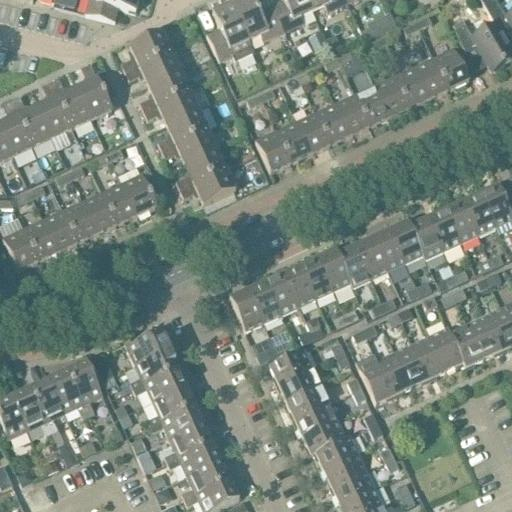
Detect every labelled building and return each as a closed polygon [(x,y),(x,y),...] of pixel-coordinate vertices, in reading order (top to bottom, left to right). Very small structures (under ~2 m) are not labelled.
[(88,0),(83,20),(110,27),(114,13),(134,18),(139,0),(88,0)] [(250,0),(230,9),(248,47),(259,42),(260,44),(262,48),(283,39),(271,14),(259,19),(250,0)] [(311,17),(303,0),(279,0),(283,8),(271,14),(283,39),(303,30),(300,23),(311,17)] [(346,10),(341,0),(303,0),(311,17),(323,12),(326,19),(346,10)] [(341,0),(346,10),(367,0),(366,0),(341,0)] [(494,27),(503,42),(511,37),(511,14),(505,19),(491,0),(485,0),(479,3),(493,28),(494,27)] [(207,44),(218,69),(219,69),(232,63),(234,68),(253,59),(230,9),(211,18),(220,38),(207,44)] [(431,29),(427,22),(415,28),(418,35),(431,29)] [(454,35),(465,59),(476,52),(487,71),(490,77),(511,64),(511,58),(503,42),(494,27),(493,28),(470,40),(465,30),(464,30),(454,35)] [(418,35),(415,28),(402,34),(405,41),(418,35)] [(368,33),(360,37),(364,45),(371,41),(368,33)] [(124,79),(171,57),(162,36),(129,52),(134,64),(120,70),(124,79)] [(375,46),(379,53),(380,53),(386,50),(392,48),(388,40),(375,46)] [(379,53),(375,46),(363,52),(366,59),(379,53)] [(386,50),(380,53),(384,61),(390,57),(386,50)] [(431,64),(432,64),(447,97),(467,87),(452,54),(431,64)] [(171,57),(124,79),(128,87),(142,81),(147,92),(180,76),(171,57)] [(336,64),(340,72),(352,66),(349,58),(336,64)] [(340,72),(336,64),(323,70),(327,78),(340,72)] [(412,73),(427,106),(447,97),(432,64),(431,64),(412,73)] [(75,94),(90,127),(111,117),(89,70),(79,75),(86,89),(75,94)] [(427,106),(412,73),(392,82),(408,115),(427,106)] [(142,118),(189,96),(180,76),(147,92),(152,103),(138,109),(142,118)] [(297,83),(300,90),(313,84),(310,77),(297,83)] [(372,91),(373,92),(388,124),(408,115),(392,82),(372,91)] [(300,90),(297,83),(284,89),(288,96),(300,90)] [(90,127),(75,94),(64,99),(58,85),(49,89),(71,136),(90,127)] [(71,136),(49,89),(41,93),(47,107),(36,112),(51,145),(71,136)] [(388,124),(373,92),(372,91),(352,100),(368,133),(388,124)] [(258,101),(261,108),(274,102),(271,95),(258,101)] [(165,131),(199,116),(189,96),(142,118),(146,127),(160,120),(165,131)] [(333,109),(333,110),(348,142),(368,133),(352,100),(333,109)] [(261,108),(258,101),(245,107),(248,114),(261,108)] [(51,145),(36,112),(25,117),(18,103),(10,107),(32,154),(51,145)] [(32,154),(10,107),(1,111),(8,125),(0,128),(0,137),(12,163),(32,154)] [(348,142),(333,110),(333,109),(313,118),(329,152),(348,142)] [(160,157),(208,135),(199,116),(165,131),(170,142),(156,148),(160,157)] [(294,127),(294,129),(309,161),(329,152),(313,118),(294,127)] [(309,161),(294,129),(294,127),(274,136),(289,170),(309,161)] [(208,135),(160,157),(164,166),(178,160),(183,170),(217,155),(208,135)] [(254,146),(269,179),(289,170),(274,136),(254,146)] [(0,168),(12,163),(0,137),(0,168)] [(106,160),(109,168),(122,162),(119,155),(106,160)] [(179,196),(226,174),(217,155),(183,170),(188,181),(175,187),(179,196)] [(93,166),(97,174),(109,168),(106,160),(93,166)] [(67,179),(70,186),(83,180),(80,173),(67,179)] [(226,174),(179,196),(183,205),(197,199),(202,210),(235,195),(226,174)] [(41,176),(31,180),(35,188),(43,184),(44,183),(41,176)] [(150,177),(141,181),(155,213),(164,208),(150,177)] [(54,185),(58,192),(70,186),(67,179),(54,185)] [(120,189),(119,189),(120,190),(135,222),(155,213),(141,181),(140,180),(138,180),(120,189)] [(511,182),(501,187),(511,210),(511,182)] [(100,198),(100,199),(115,231),(135,222),(120,190),(119,189),(100,198)] [(28,197),(31,205),(44,199),(40,191),(28,197)] [(511,226),(511,223),(497,191),(478,199),(495,235),(511,226)] [(15,203),(8,206),(12,214),(19,211),(31,205),(28,197),(15,203)] [(115,231),(100,199),(100,198),(80,207),(96,240),(115,231)] [(495,235),(478,199),(461,207),(477,243),(495,235)] [(0,205),(0,214),(12,215),(12,214),(8,206),(0,205)] [(61,216),(61,217),(76,250),(96,240),(80,207),(61,216)] [(443,216),(447,224),(460,251),(477,243),(461,207),(443,216)] [(61,217),(61,216),(41,226),(56,259),(76,250),(61,217)] [(447,224),(443,216),(426,224),(442,259),(460,251),(447,224)] [(442,259),(426,224),(409,232),(408,232),(422,262),(424,267),(425,267),(442,259)] [(21,235),(22,235),(37,268),(56,259),(41,226),(21,235)] [(409,232),(407,227),(389,236),(405,271),(422,263),(424,267),(425,267),(424,267),(422,262),(408,232),(409,232)] [(37,268),(22,235),(21,235),(1,244),(17,277),(37,268)] [(405,271),(389,236),(371,244),(388,279),(405,271)] [(354,252),(370,287),(388,279),(371,244),(354,252)] [(370,287),(354,252),(337,260),(335,255),(335,256),(337,260),(336,260),(350,290),(349,291),(350,291),(352,296),(370,287)] [(316,264),(333,299),(350,291),(349,291),(350,290),(336,260),(337,260),(335,256),(316,264)] [(487,265),(492,274),(502,269),(498,260),(487,265)] [(333,299),(316,264),(299,272),(315,307),(333,299)] [(477,269),(481,279),(492,274),(487,265),(477,269)] [(282,280),(298,315),(315,307),(299,272),(282,280)] [(452,280),(457,290),(467,285),(463,276),(452,280)] [(485,283),(490,292),(500,287),(496,278),(485,283)] [(264,288),(280,323),(298,315),(282,280),(264,288)] [(457,290),(452,280),(442,285),(446,295),(457,290)] [(490,292),(485,283),(475,288),(479,297),(490,292)] [(411,286),(402,290),(409,307),(420,302),(415,293),(412,285),(411,286)] [(280,323),(264,288),(247,296),(263,331),(280,323)] [(415,293),(420,302),(430,297),(426,288),(415,293)] [(451,299),(455,308),(465,304),(461,294),(451,299)] [(263,331),(247,296),(228,305),(244,340),(263,331)] [(455,308),(451,299),(440,304),(444,313),(455,308)] [(436,312),(434,307),(432,302),(421,307),(425,317),(436,312)] [(380,309),(385,318),(395,313),(391,304),(380,309)] [(511,308),(500,314),(511,339),(511,308)] [(385,318),(380,309),(370,314),(374,323),(385,318)] [(396,319),(400,328),(411,323),(407,314),(396,319)] [(511,351),(511,339),(500,314),(483,322),(499,357),(511,351)] [(343,321),(347,330),(357,325),(353,316),(343,321)] [(400,328),(396,319),(386,324),(390,333),(400,328)] [(347,330),(343,321),(332,325),(336,335),(347,330)] [(499,357),(483,322),(465,330),(482,365),(499,357)] [(309,326),(304,328),(308,337),(312,346),(323,341),(319,332),(313,335),(309,326)] [(465,330),(449,338),(448,338),(449,339),(448,339),(462,370),(461,370),(463,374),(482,365),(465,330)] [(361,336),(365,345),(376,340),(372,331),(361,336)] [(428,342),(444,378),(461,370),(462,370),(448,339),(449,339),(448,338),(449,338),(447,334),(428,342)] [(133,373),(169,356),(160,336),(134,349),(132,345),(123,350),(133,373)] [(365,345),(361,336),(351,341),(355,350),(365,345)] [(312,346),(308,337),(297,342),(301,351),(312,346)] [(444,378),(428,342),(411,351),(427,386),(444,378)] [(287,357),(283,348),(273,353),(277,362),(287,357)] [(335,364),(344,360),(339,349),(330,353),(335,364)] [(427,386),(411,351),(393,359),(410,394),(427,386)] [(374,359),(377,366),(376,367),(392,402),(410,394),(393,359),(390,352),(374,359)] [(277,362),(273,353),(262,358),(267,367),(277,362)] [(129,390),(121,393),(124,399),(132,396),(177,374),(169,356),(133,373),(139,385),(129,390)] [(303,356),(268,373),(277,391),(312,375),(303,356)] [(102,360),(90,365),(101,387),(109,383),(112,382),(102,360)] [(344,360),(335,364),(339,374),(349,370),(344,360)] [(102,403),(85,367),(66,376),(87,422),(93,419),(88,409),(102,403)] [(358,375),(374,410),(392,402),(376,367),(358,375)] [(150,410),(186,393),(177,374),(132,396),(134,402),(144,397),(150,410)] [(285,409),(320,392),(312,375),(277,391),(285,409)] [(87,422),(66,376),(47,385),(64,421),(77,415),(81,425),(87,422)] [(355,384),(346,388),(351,399),(360,394),(355,384)] [(64,421),(47,385),(29,394),(50,439),(56,437),(52,426),(64,421)] [(293,426),(328,410),(320,392),(285,409),(293,426)] [(149,433),(195,411),(186,393),(150,410),(156,422),(146,427),(149,433)] [(50,439),(29,394),(10,402),(27,438),(40,432),(44,442),(50,439)] [(360,394),(351,399),(356,409),(365,405),(360,394)] [(27,438),(10,402),(0,406),(0,430),(3,437),(0,438),(0,439),(4,448),(27,438)] [(301,443),(336,427),(328,410),(293,426),(301,443)] [(123,411),(114,415),(118,425),(127,420),(123,411)] [(167,446),(203,430),(195,411),(149,433),(152,438),(162,434),(167,446)] [(372,419),(362,424),(367,434),(377,430),(372,419)] [(127,420),(118,425),(123,434),(132,430),(127,420)] [(349,443),(349,442),(344,444),(336,427),(301,443),(310,461),(314,460),(314,459),(344,445),(344,444),(348,442),(349,443)] [(166,470),(212,448),(203,430),(167,446),(173,459),(163,463),(166,470)] [(377,430),(367,434),(372,445),(382,440),(377,430)] [(105,440),(110,450),(121,445),(117,435),(105,440)] [(322,476),(357,460),(349,443),(348,442),(344,444),(344,445),(314,459),(314,460),(310,461),(310,462),(314,460),(322,476)] [(130,448),(135,460),(145,456),(140,444),(130,448)] [(90,447),(79,452),(83,462),(95,457),(90,447)] [(185,484),(220,467),(212,448),(166,470),(169,475),(179,471),(185,484)] [(388,454),(379,458),(384,469),(393,465),(388,454)] [(69,461),(62,464),(65,471),(65,472),(77,466),(74,458),(69,461)] [(143,458),(135,462),(137,467),(140,473),(149,470),(143,458)] [(330,494),(365,478),(357,460),(322,476),(330,494)] [(53,465),(43,470),(47,479),(47,480),(58,475),(58,474),(53,465)] [(393,465),(384,469),(388,479),(398,475),(393,465)] [(183,507),(229,485),(220,467),(185,484),(190,496),(180,500),(183,507)] [(22,477),(16,480),(21,491),(32,486),(29,480),(22,477)] [(338,511),(373,495),(365,478),(330,494),(338,511)] [(148,485),(148,486),(152,495),(162,490),(157,481),(148,485)] [(197,511),(222,511),(238,505),(229,485),(183,507),(185,511),(186,511),(196,508),(197,511)] [(404,489),(395,493),(400,504),(409,500),(404,489)] [(165,493),(154,498),(159,510),(166,507),(168,500),(165,493)] [(338,511),(381,511),(373,495),(338,511)] [(409,500),(400,504),(403,511),(409,511),(414,510),(409,500)]
